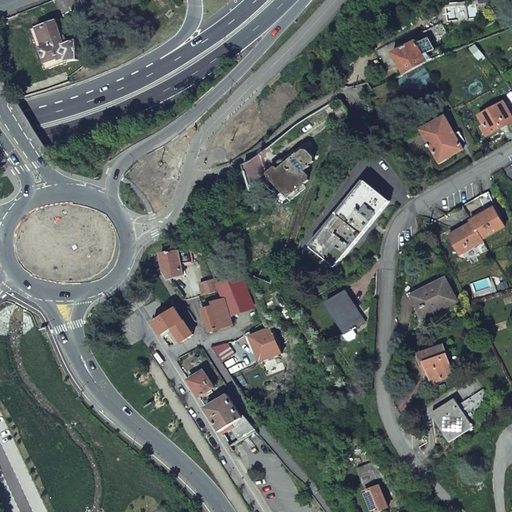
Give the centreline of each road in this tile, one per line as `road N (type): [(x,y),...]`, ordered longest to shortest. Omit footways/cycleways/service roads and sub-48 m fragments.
road 1 (residential): [(186,172),(224,170),(334,95),(353,96),(351,119),(306,201),(279,284),(355,402)]
road 2 (residential): [(415,475),(377,394),(389,252),(399,223),(428,198),(511,151)]
road 3 (trunk): [(0,143),(75,128),(141,101),(217,57),(283,0)]
road 4 (residential): [(154,255),(252,416),(330,511)]
road 5 (trunk): [(112,210),(122,162),(211,99),(304,0)]
road 6 (residential): [(186,172),(216,120),(334,0)]
road 7 (primary): [(86,369),(226,511)]
road 8 (trunk): [(165,65),(106,93),(0,122)]
